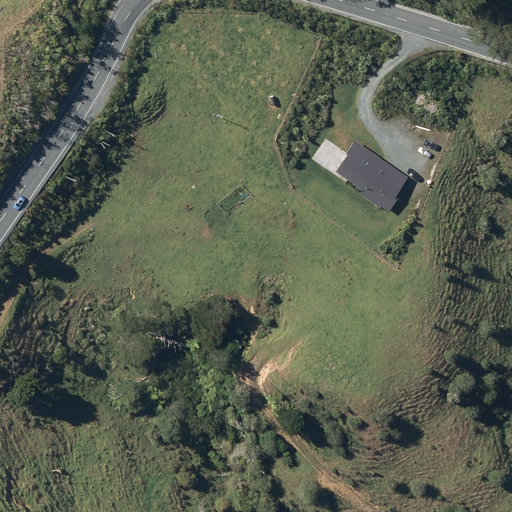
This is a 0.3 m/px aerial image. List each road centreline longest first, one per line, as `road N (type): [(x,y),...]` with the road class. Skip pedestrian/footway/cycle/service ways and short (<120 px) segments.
road 1 (tertiary): [(0,217),(89,89),(138,0)]
road 2 (tertiary): [(348,0),(511,45)]
